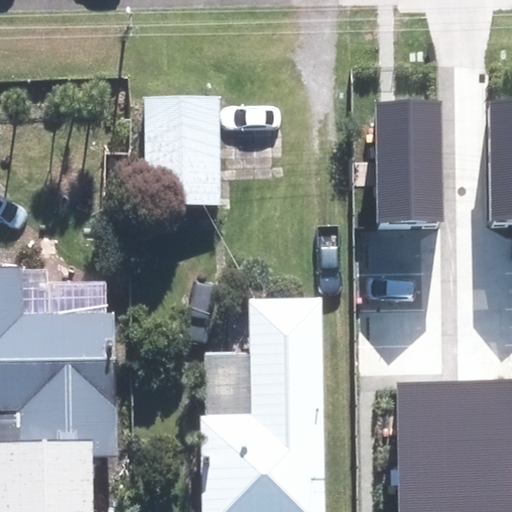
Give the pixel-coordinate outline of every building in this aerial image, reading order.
[(229,205),(228,97),(157,98),(158,206),(229,205)] [(374,101),(376,222),(444,221),(443,100),(374,101)] [(511,100),(487,100),(490,222),(511,221),(511,100)] [(58,267),(0,267),(0,407),(31,407),(32,439),(15,440),(15,511),(111,511),(110,450),(125,449),(123,311),(116,311),(116,280),(58,281),(58,267)] [(335,511),(332,298),(259,299),(260,349),(212,350),(213,511),(335,511)] [(397,441),(511,439),(511,380),(397,382),(397,441)] [(398,500),(511,498),(511,439),(397,441),(398,500)] [(398,511),(511,511),(511,498),(398,500),(398,511)]
